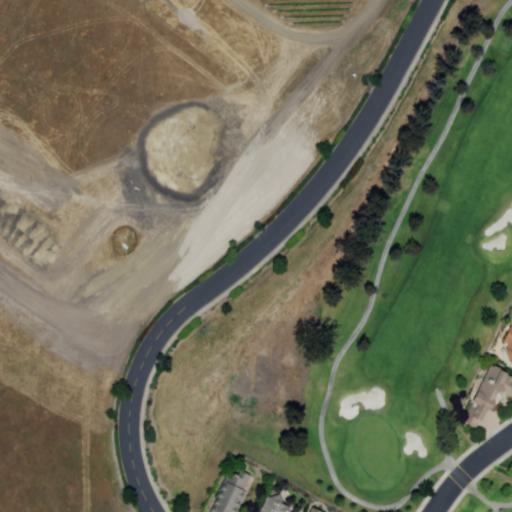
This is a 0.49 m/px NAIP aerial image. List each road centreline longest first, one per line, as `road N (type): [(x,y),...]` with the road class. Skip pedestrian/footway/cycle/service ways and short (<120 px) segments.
road 1 (track): [(511,4),(403,217),(375,300),(337,366),(322,430),(334,477),(350,497),(381,510),(401,507),(448,465)]
road 2 (residential): [(430,0),(341,152),(257,248),(177,313),(140,366),(127,442),(151,511)]
road 3 (track): [(241,0),(280,28),(319,36),(357,24),(375,0)]
